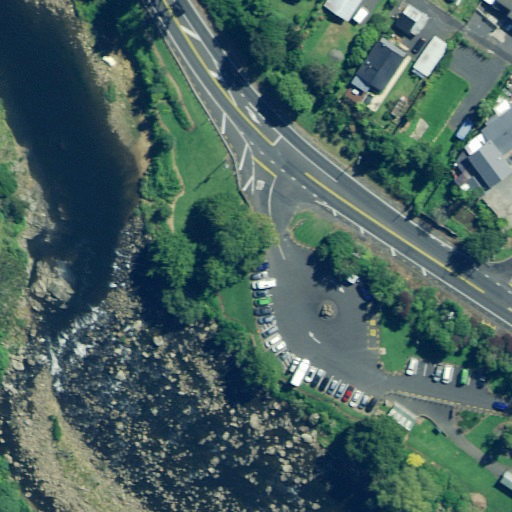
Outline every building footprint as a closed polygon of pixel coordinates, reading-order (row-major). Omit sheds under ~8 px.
[(360,0),(332,0),(327,7),(346,20),(360,0)] [(511,19),(511,0),(498,0),(498,1),(511,9),(511,10),(508,16),(511,19)] [(410,54),(383,36),(358,73),(384,91),(410,54)] [(391,110),(392,108),(391,105),(390,103),(388,101),(386,99),(383,99),(381,99),(378,100),(376,102),(375,104),(375,107),(375,110),(376,112),(378,114),(380,115),(383,116),(385,116),(388,115),(390,113),(391,110)] [(511,105),(481,128),(489,139),(467,154),(478,170),(462,181),(472,195),(510,169),(501,155),(511,147),(511,105)] [(416,417),(393,401),(382,417),(404,433),(416,417)] [(511,473),(508,471),(501,482),(511,488),(511,473)]
